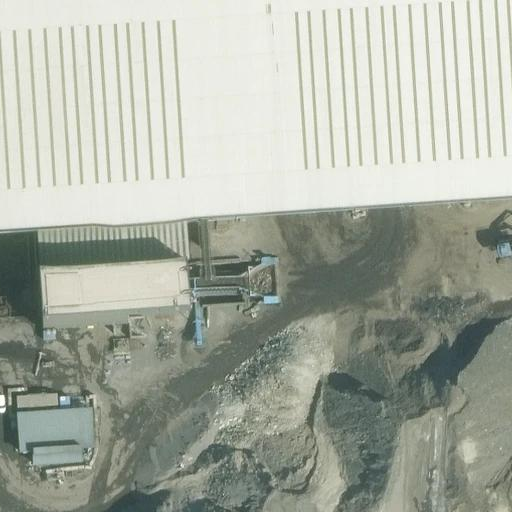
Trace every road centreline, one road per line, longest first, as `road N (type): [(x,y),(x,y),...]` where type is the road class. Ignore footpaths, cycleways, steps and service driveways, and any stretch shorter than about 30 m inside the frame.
road 1 (unknown): [(511,269),(424,224),(292,224)]
road 2 (unknown): [(284,0),(292,224)]
